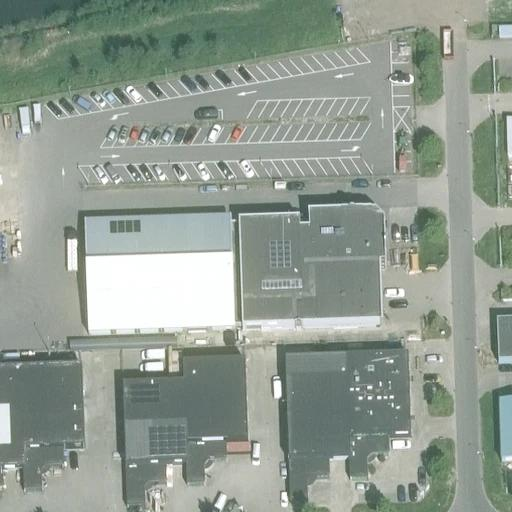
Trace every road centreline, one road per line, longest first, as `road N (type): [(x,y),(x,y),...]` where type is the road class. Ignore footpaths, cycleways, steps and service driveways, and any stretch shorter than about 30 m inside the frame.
road 1 (unclassified): [(469,511),(457,43)]
road 2 (unknown): [(461,186),(234,198)]
